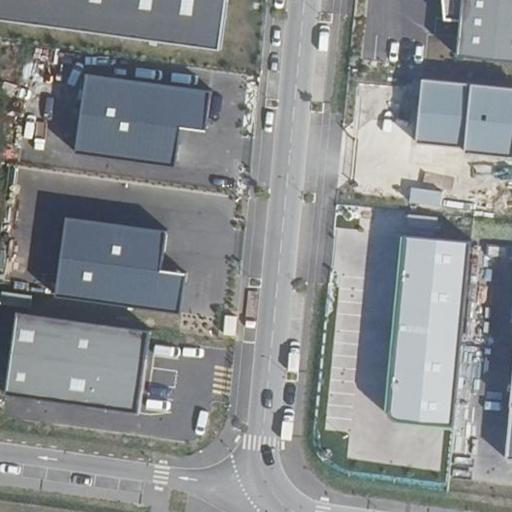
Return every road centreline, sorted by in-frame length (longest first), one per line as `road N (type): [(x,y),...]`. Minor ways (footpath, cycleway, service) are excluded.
road 1 (unclassified): [(303,0),(261,443),(270,490)]
road 2 (unclassified): [(270,490),(0,452)]
